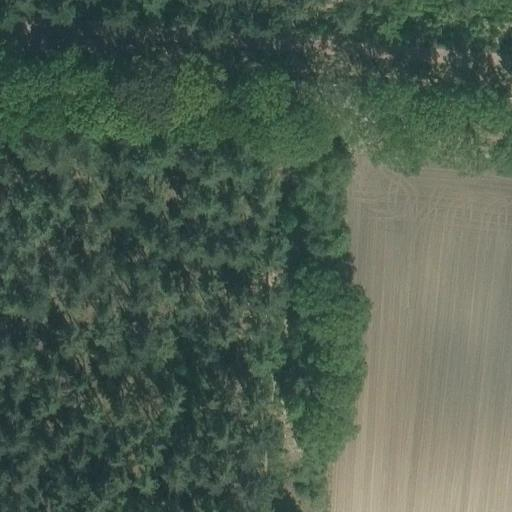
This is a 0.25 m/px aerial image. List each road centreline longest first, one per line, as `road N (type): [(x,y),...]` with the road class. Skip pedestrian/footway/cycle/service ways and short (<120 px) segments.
road 1 (secondary): [(511,107),(0,68)]
road 2 (track): [(511,147),(361,135)]
